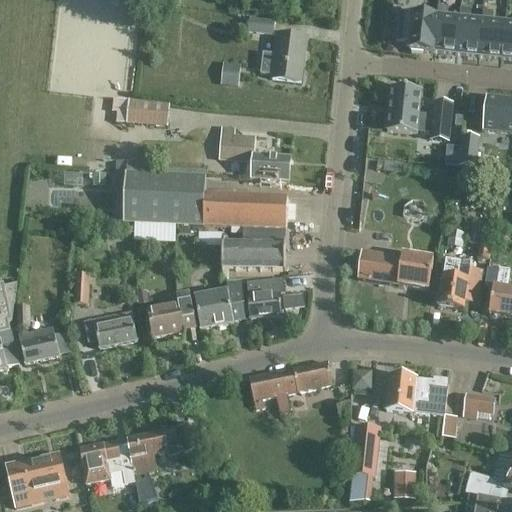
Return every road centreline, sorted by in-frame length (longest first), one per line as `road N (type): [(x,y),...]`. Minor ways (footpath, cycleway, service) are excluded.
road 1 (tertiary): [(0,430),(321,346)]
road 2 (residential): [(321,346),(350,63)]
road 3 (tertiary): [(511,361),(321,346)]
road 4 (residential): [(350,63),(511,83)]
